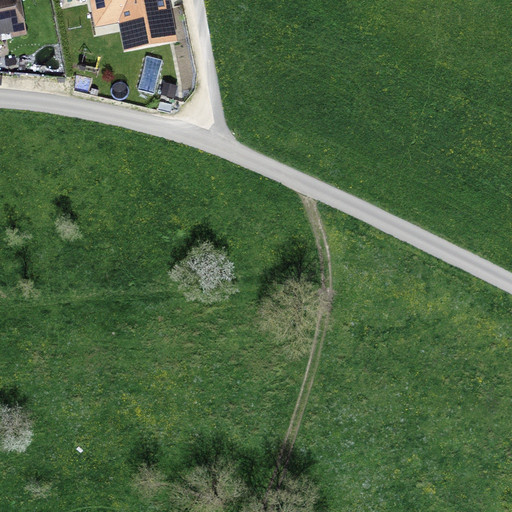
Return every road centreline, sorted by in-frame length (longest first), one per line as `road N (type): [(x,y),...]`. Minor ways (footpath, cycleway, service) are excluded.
road 1 (residential): [(0,104),(137,119),(212,143),(407,230)]
road 2 (track): [(307,185),(324,249),(320,338),(262,511)]
